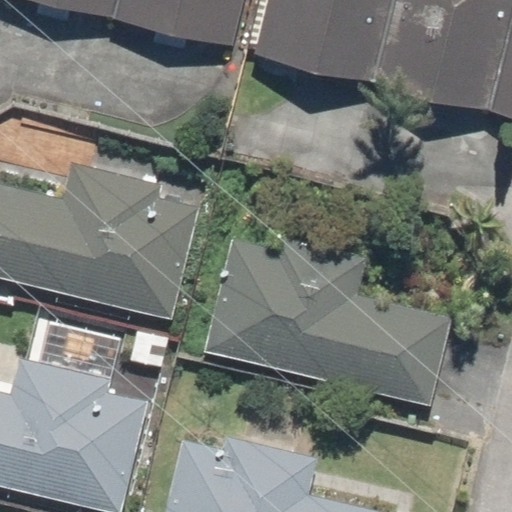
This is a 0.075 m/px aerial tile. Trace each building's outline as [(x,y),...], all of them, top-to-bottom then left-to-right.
[(25,0),(111,20),(115,0),(25,0)] [(115,0),(111,20),(229,48),(240,0),(115,0)] [(365,83),(386,0),(260,0),(247,52),(365,83)] [(386,0),(365,83),(480,113),(508,0),(386,0)] [(511,0),(508,0),(480,113),(511,120),(511,0)] [(0,183),(0,276),(172,320),(203,198),(68,164),(60,198),(0,183)] [(225,230),(199,351),(427,401),(445,315),(351,295),(359,258),(225,230)] [(0,391),(0,485),(114,511),(115,511),(141,404),(99,395),(104,376),(15,355),(5,393),(0,391)] [(399,511),(400,511),(302,487),(310,452),(220,430),(218,440),(179,431),(159,511),(399,511)]
